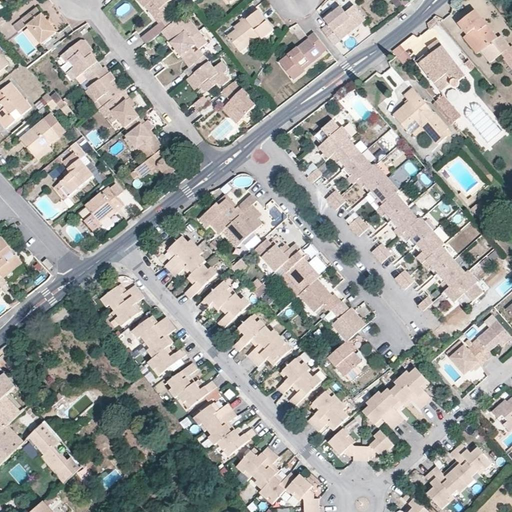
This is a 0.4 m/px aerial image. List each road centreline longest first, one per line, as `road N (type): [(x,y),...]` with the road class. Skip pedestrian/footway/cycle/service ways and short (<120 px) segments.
road 1 (residential): [(119,244),(360,502)]
road 2 (residential): [(258,174),(401,336),(392,344)]
road 3 (tertiary): [(437,0),(259,135)]
road 4 (residential): [(419,322),(278,157)]
road 5 (residential): [(82,0),(216,168)]
road 6 (residential): [(360,502),(511,370)]
road 7 (tertiary): [(216,168),(119,244)]
